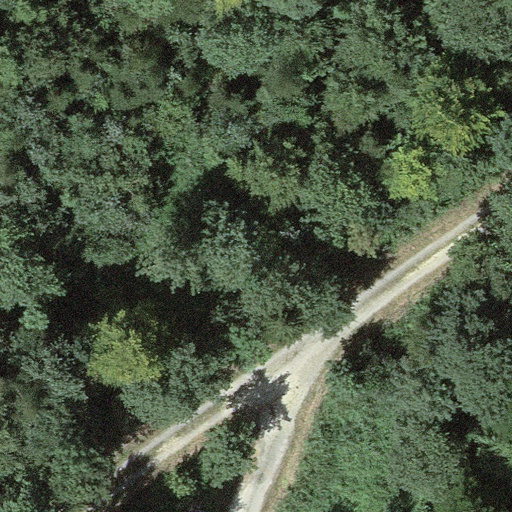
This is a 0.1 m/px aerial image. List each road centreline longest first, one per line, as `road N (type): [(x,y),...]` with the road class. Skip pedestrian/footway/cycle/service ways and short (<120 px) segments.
road 1 (track): [(49,511),(511,194)]
road 2 (track): [(270,360),(259,457),(237,511)]
